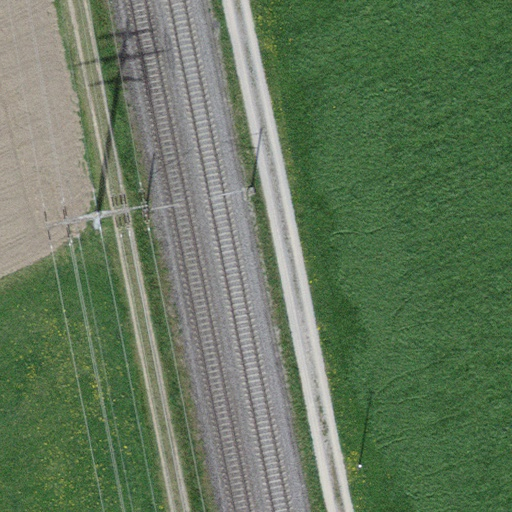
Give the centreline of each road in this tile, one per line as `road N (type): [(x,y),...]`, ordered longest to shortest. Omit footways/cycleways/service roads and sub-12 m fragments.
road 1 (track): [(350,511),(246,0)]
road 2 (track): [(77,0),(178,511)]
